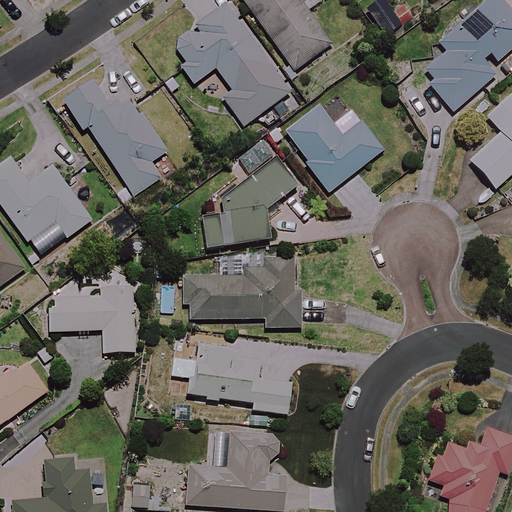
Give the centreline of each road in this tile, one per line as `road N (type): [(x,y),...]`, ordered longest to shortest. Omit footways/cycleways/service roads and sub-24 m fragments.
road 1 (residential): [(441,344),(385,377),(362,410),(353,447),(358,511)]
road 2 (residential): [(116,0),(0,80)]
road 3 (residential): [(408,219),(441,344)]
